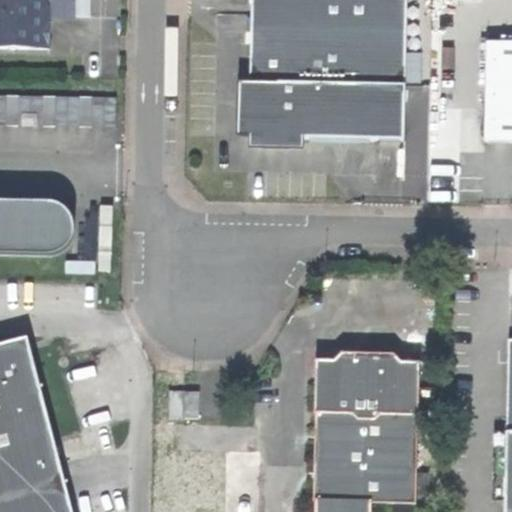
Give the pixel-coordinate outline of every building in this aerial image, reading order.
[(75,18),(75,0),(0,0),(0,48),(49,50),(49,32),(50,18),(75,18)] [(75,0),(75,18),(91,18),(91,0),(75,0)] [(303,139),(402,141),(405,0),(252,0),(250,82),(245,82),(244,137),(249,138),(249,142),(303,144),(303,139)] [(511,44),(486,44),(484,143),(511,143),(511,44)] [(0,95),(0,125),(100,122),(99,93),(0,95)] [(0,255),(43,257),(50,256),(59,255),(66,250),(72,242),(74,232),(73,223),(68,213),(57,205),(46,203),(0,202),(0,255)] [(0,511),(72,511),(29,349),(27,339),(0,346),(0,511)] [(314,503),(316,503),(372,504),(416,505),(417,475),(419,364),(403,363),(392,356),(341,354),(332,362),(325,362),(315,362),(314,503)] [(198,391),(183,391),(183,417),(197,417),(198,391)] [(176,426),(160,425),(159,455),(175,455),(176,426)] [(428,476),(417,475),(416,505),(428,505),(428,476)] [(371,511),(372,504),(316,503),(315,511),(371,511)]
